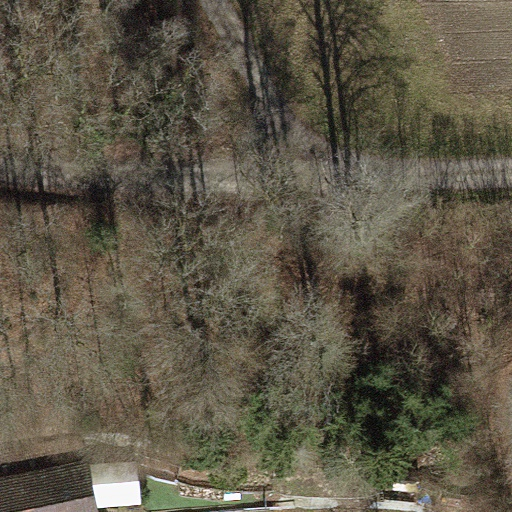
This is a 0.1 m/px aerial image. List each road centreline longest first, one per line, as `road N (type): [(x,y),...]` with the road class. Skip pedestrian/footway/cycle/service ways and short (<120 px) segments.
road 1 (track): [(511,175),(0,172)]
road 2 (track): [(338,179),(227,0)]
